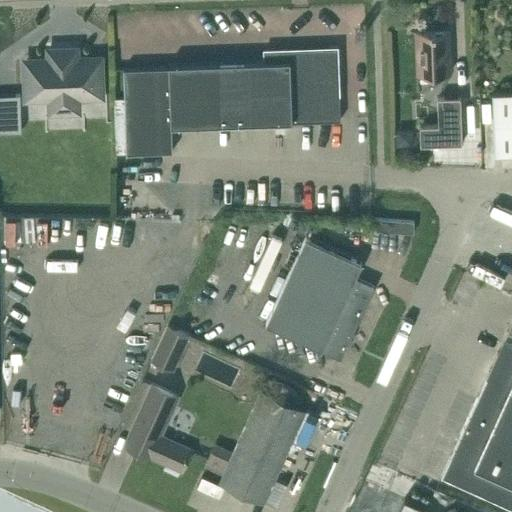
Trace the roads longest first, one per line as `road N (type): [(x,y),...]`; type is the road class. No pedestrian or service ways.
road 1 (unclassified): [(335,511),(480,180)]
road 2 (unknown): [(119,171),(380,179)]
road 3 (unclassified): [(120,511),(67,487),(0,476)]
